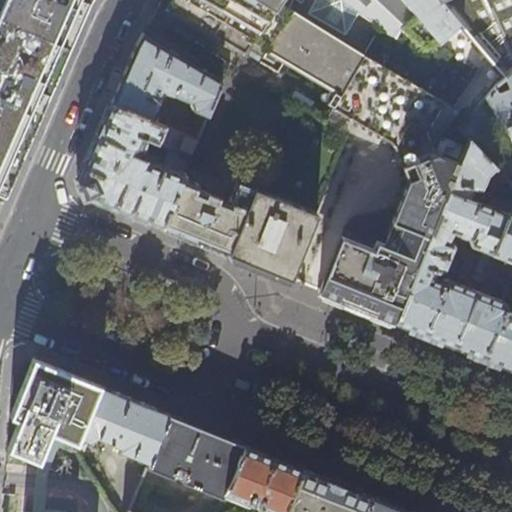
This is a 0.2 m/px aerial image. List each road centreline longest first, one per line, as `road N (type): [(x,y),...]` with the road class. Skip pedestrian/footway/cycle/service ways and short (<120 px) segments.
road 1 (residential): [(229,368),(511,485)]
road 2 (residential): [(511,440),(243,329)]
road 3 (residential): [(243,329),(218,291),(29,209)]
road 4 (residential): [(0,309),(186,383),(229,368)]
road 5 (residential): [(29,209),(122,0)]
